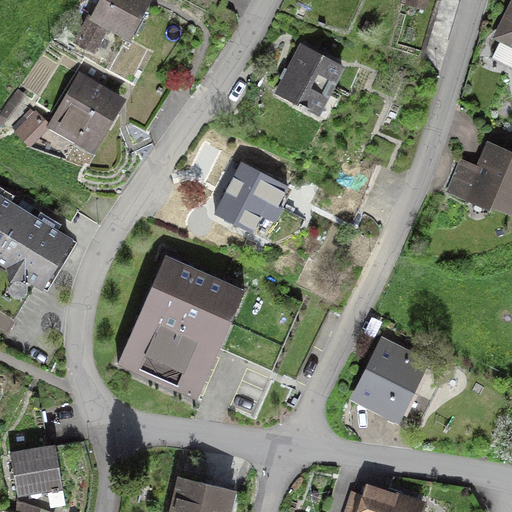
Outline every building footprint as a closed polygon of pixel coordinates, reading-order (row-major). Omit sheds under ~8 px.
[(161,0),(100,0),(92,16),(141,38),(161,0)] [(427,0),(401,0),(401,3),(425,9),(427,0)] [(511,0),(510,0),(491,42),(511,51),(511,0)] [(352,62),(299,38),(275,93),(327,115),(352,62)] [(125,101),(78,75),(57,112),(67,118),(60,131),(97,152),(125,101)] [(137,100),(157,111),(169,90),(149,79),(137,100)] [(144,132),(157,111),(137,100),(125,121),(144,132)] [(34,113),(14,133),(27,145),(47,126),(34,113)] [(511,148),(487,139),(479,161),(462,156),(449,190),(511,214),(511,148)] [(287,187),(242,164),(217,214),(252,232),(261,214),(271,218),(287,187)] [(360,213),(368,195),(339,183),(331,201),(360,213)] [(81,238),(0,190),(0,264),(48,291),(81,238)] [(272,373),(296,313),(161,258),(117,365),(195,397),(214,350),(272,373)] [(439,363),(388,337),(355,397),(406,423),(439,363)] [(12,451),(47,444),(41,409),(5,416),(12,451)] [(47,444),(12,451),(16,511),(60,511),(62,496),(61,452),(76,448),(73,439),(47,444)] [(233,511),(239,488),(180,475),(172,511),(233,511)] [(427,511),(430,505),(368,484),(366,492),(352,487),(344,511),(427,511)]
